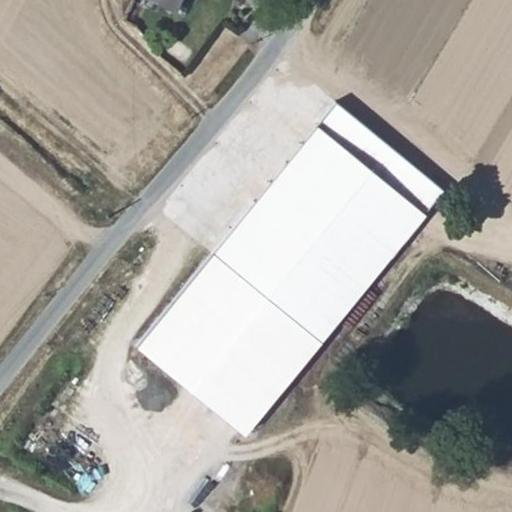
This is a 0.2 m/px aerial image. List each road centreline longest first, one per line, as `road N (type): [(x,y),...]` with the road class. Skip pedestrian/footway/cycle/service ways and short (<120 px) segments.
road 1 (unclassified): [(0,385),(312,0)]
road 2 (track): [(511,498),(432,484),(347,416),(223,449)]
road 3 (track): [(283,39),(511,226)]
